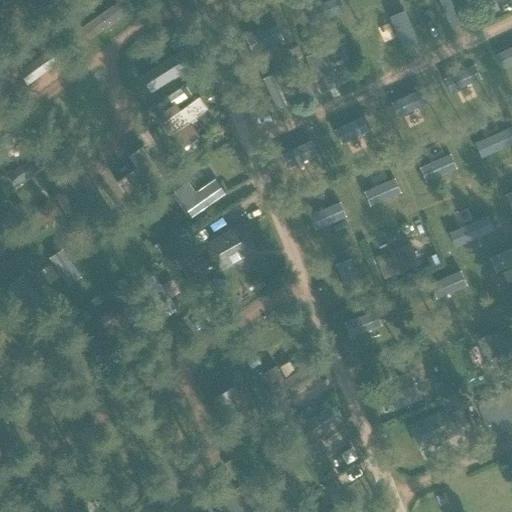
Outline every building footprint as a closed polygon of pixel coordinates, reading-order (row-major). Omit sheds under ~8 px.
[(181,98),(160,118),(178,137),(210,105),(201,95),(189,106),(181,98)] [(147,145),(130,154),(138,168),(118,180),(128,197),(165,175),(147,145)] [(210,166),(183,183),(199,209),(226,192),(210,166)] [(249,257),(277,245),(264,218),(205,246),(217,272),(249,257)] [(490,364),(510,355),(499,331),(479,340),(490,364)] [(258,375),(277,400),(294,387),(275,362),(258,375)] [(325,455),(330,468),(353,458),(349,448),(348,449),(320,382),(299,391),(320,440),(329,436),(335,451),(325,455)] [(213,396),(227,422),(248,411),(234,385),(213,396)] [(405,424),(418,454),(461,436),(449,406),(405,424)] [(19,418),(19,442),(35,442),(35,419),(19,418)] [(149,442),(157,454),(188,436),(181,423),(149,442)] [(511,511),(511,500),(489,508),(487,501),(471,507),(473,511),(511,511)]
